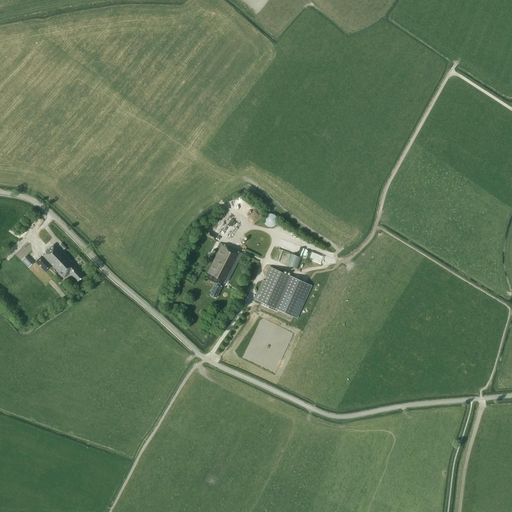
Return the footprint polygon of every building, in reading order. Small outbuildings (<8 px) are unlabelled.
[(277,222),(277,220),(277,218),(275,216),(274,214),(271,213),(269,213),(267,214),(265,216),(264,218),(263,220),(264,222),(265,224),(267,226),(269,227),(271,227),(274,226),(275,224),(277,222)] [(78,281),(83,275),(74,266),(76,265),(55,243),(35,261),(46,272),(52,266),(64,278),(70,272),(78,281)] [(242,253),(222,243),(207,273),(208,273),(207,274),(208,274),(206,278),(215,283),(209,294),(216,297),(222,286),(221,285),(222,284),(223,285),(225,282),(226,280),(228,281),(242,253)] [(21,260),(28,268),(33,263),(26,256),(21,260)] [(296,318),(311,285),(269,266),(265,276),(266,277),(264,281),(263,280),(254,299),(296,318)]
